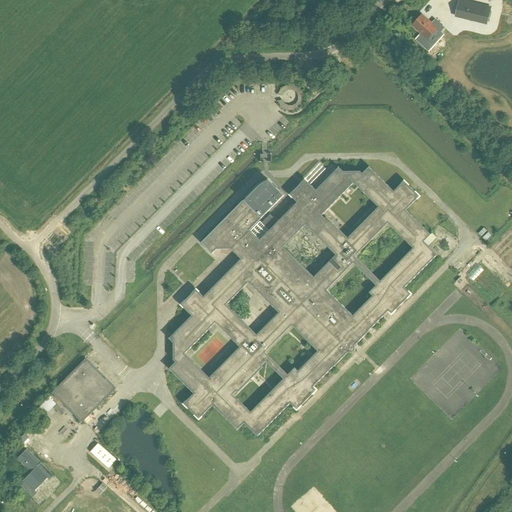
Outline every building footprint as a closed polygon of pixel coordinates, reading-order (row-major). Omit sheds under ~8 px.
[(431,24),(421,16),(412,26),(427,40),(436,29),(440,32),(444,28),(435,20),(431,24)] [(441,20),(447,25),(450,21),(444,16),(441,20)] [(258,436),(290,403),(297,410),(316,390),(313,387),(347,353),(355,353),(355,345),(389,311),(391,314),(411,294),(404,288),(437,255),(424,242),(431,235),(406,210),(419,196),(404,181),(394,192),(369,167),(362,174),(360,172),(343,172),(339,167),(316,190),(305,180),(290,195),(297,202),(270,230),(260,221),(284,196),(269,181),(263,184),(257,189),(256,188),(243,200),(201,243),(212,254),(216,249),(231,249),(241,259),(204,297),(196,290),(181,305),(192,316),(169,339),(173,343),(174,360),(176,362),(169,369),(194,394),(184,404),(199,419),(213,405),(237,430),(244,423),(258,436)] [(225,271),(228,257),(218,256),(215,270),(225,271)] [(81,421),(86,416),(113,388),(85,360),(53,393),(81,421)] [(52,396),(41,407),(48,414),(59,403),(52,396)] [(19,439),(23,443),(28,437),(24,433),(19,439)] [(116,460),(112,456),(97,443),(90,452),(108,468),(116,460)] [(49,480),(53,476),(26,449),(16,459),(30,473),(18,484),(32,497),(36,493),(34,491),(47,478),(49,480)] [(102,484),(95,491),(99,495),(106,487),(102,484)]
